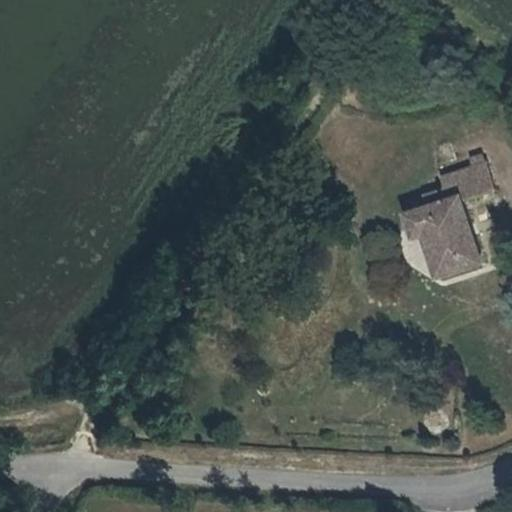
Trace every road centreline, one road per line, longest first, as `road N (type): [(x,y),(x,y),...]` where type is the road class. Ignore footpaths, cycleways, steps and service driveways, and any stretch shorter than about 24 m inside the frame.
road 1 (track): [(382,0),(148,338),(80,470)]
road 2 (unclassified): [(511,470),(451,494),(80,470)]
